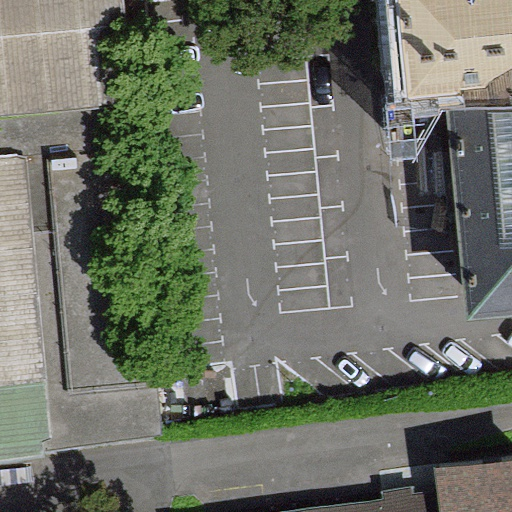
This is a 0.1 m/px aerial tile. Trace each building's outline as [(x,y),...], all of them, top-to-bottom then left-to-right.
[(0,0),(0,106),(136,95),(126,0),(0,0)] [(511,0),(408,0),(416,73),(454,69),(474,296),(511,292),(511,0)] [(141,135),(136,95),(0,106),(0,144),(28,142),(29,148),(48,147),(141,135)] [(141,135),(48,147),(70,391),(158,381),(167,381),(146,134),(141,135)] [(28,142),(0,144),(0,451),(47,446),(46,434),(56,428),(29,148),(28,142)] [(70,391),(48,147),(29,148),(56,428),(46,434),(47,446),(165,431),(158,381),(70,391)] [(511,511),(511,447),(442,456),(446,484),(449,511),(511,511)] [(449,511),(446,484),(233,511),(449,511)]
